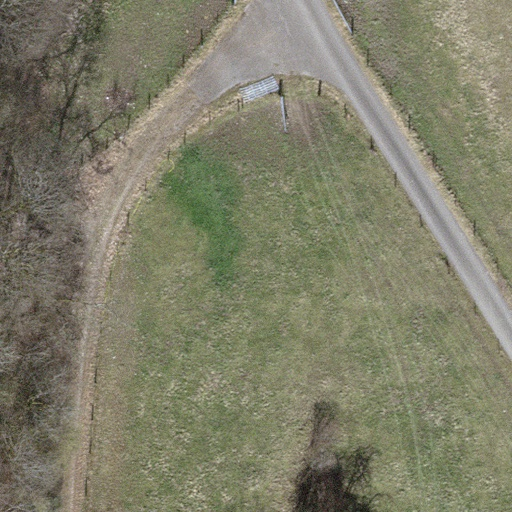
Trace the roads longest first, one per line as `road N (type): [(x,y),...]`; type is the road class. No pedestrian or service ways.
road 1 (track): [(62,511),(81,313),(119,188),(202,92),(254,50),(315,22)]
road 2 (track): [(511,333),(308,0)]
